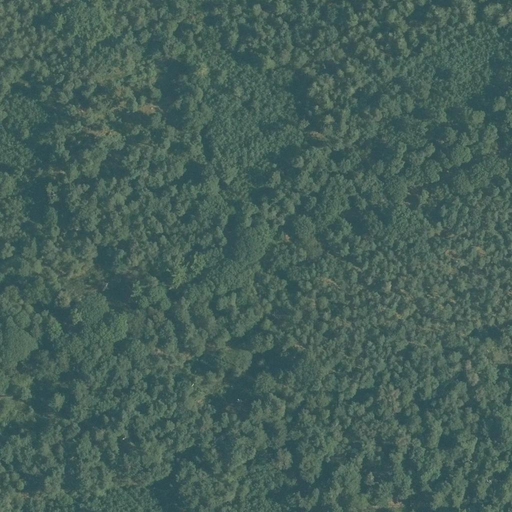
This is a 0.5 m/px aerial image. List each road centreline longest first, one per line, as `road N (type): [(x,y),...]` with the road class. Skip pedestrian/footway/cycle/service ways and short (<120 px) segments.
road 1 (track): [(162,0),(292,449)]
road 2 (track): [(237,270),(0,371)]
